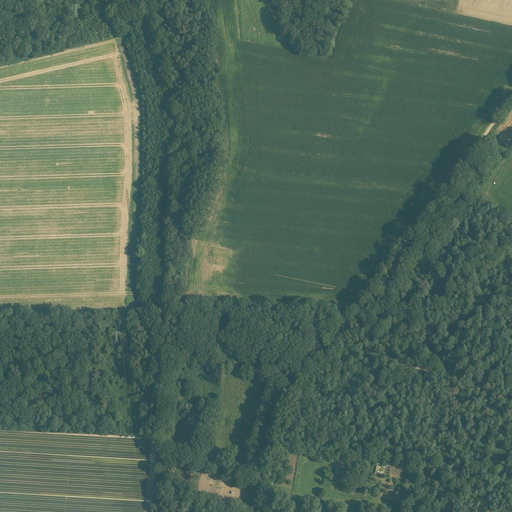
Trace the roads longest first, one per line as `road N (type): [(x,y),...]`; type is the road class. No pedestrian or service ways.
road 1 (track): [(511,99),(362,300),(277,434),(269,490)]
road 2 (track): [(313,378),(173,345),(0,346)]
road 3 (track): [(511,392),(432,373),(378,349),(362,300)]
road 4 (track): [(432,373),(473,316),(511,284)]
